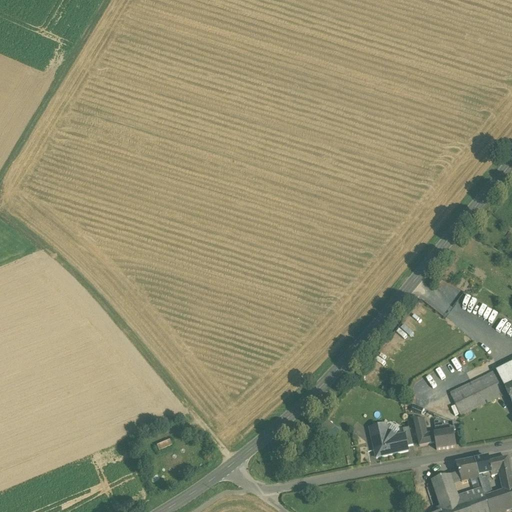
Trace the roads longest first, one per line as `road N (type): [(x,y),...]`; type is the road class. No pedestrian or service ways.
road 1 (tertiary): [(511,160),(322,387),(233,463)]
road 2 (track): [(0,214),(86,283),(233,463)]
road 3 (residential): [(511,448),(259,490)]
road 4 (track): [(0,180),(108,0)]
